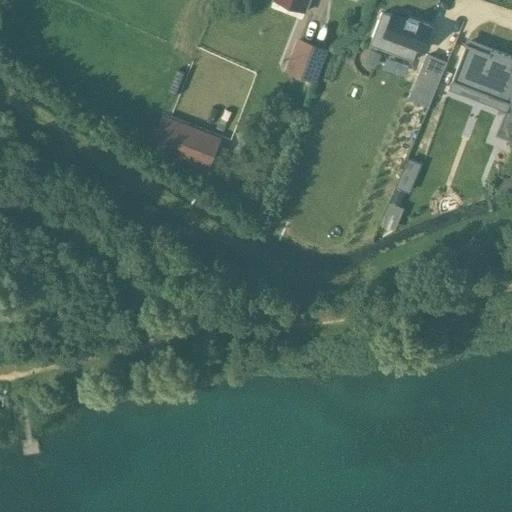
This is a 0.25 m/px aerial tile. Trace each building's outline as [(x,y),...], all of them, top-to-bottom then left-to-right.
[(272,0),(273,0),(306,13),(311,0),(272,0)] [(425,38),(430,25),(408,18),(409,17),(395,12),(390,26),(386,37),(405,44),(421,50),(425,38)] [(284,71),(317,83),(329,49),(297,38),(284,71)] [(466,45),(452,81),(508,102),(496,135),(511,140),(511,56),(491,49),(490,52),(468,44),(466,43),(465,45),(466,45)] [(428,55),(409,98),(428,106),(446,62),(428,55)] [(451,135),(456,123),(433,114),(428,126),(451,135)] [(150,149),(209,171),(222,137),(163,115),(150,149)] [(423,125),(403,166),(427,178),(435,161),(448,168),(460,143),(423,125)] [(404,171),(397,186),(409,191),(415,175),(404,171)]
